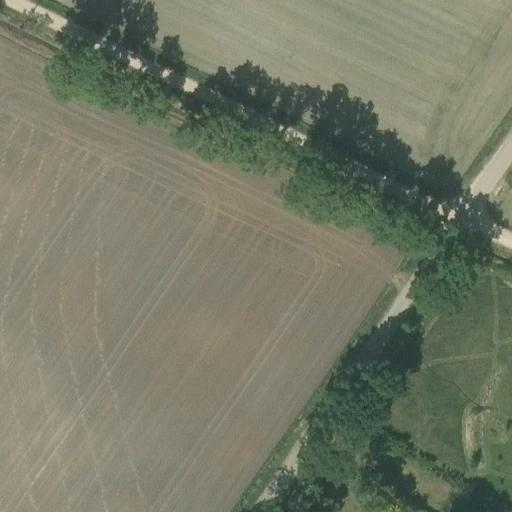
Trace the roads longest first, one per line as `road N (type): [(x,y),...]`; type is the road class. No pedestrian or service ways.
road 1 (track): [(5,0),(511,243)]
road 2 (tertiary): [(263,511),(511,146)]
